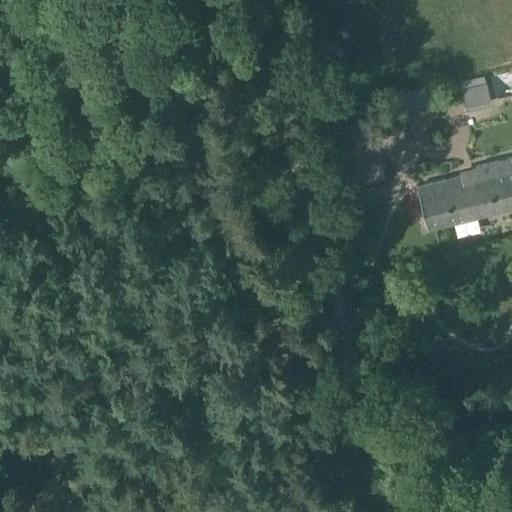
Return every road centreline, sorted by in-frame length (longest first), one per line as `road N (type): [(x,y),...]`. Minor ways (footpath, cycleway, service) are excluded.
road 1 (track): [(256,0),(389,487)]
road 2 (track): [(389,487),(511,468)]
